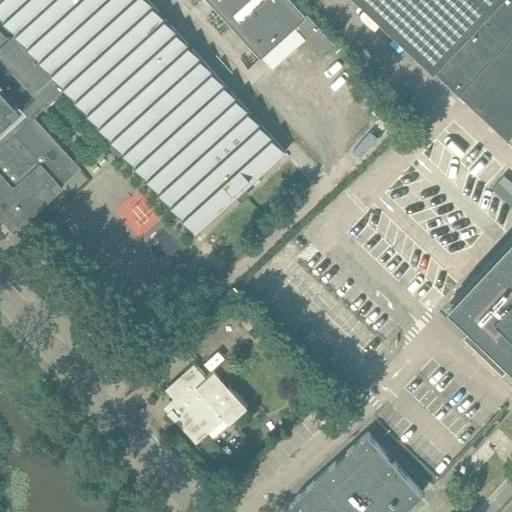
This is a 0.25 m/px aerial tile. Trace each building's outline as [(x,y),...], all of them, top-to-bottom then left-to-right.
[(0,215),(13,231),(20,225),(22,223),(33,213),(34,212),(63,186),(61,185),(80,168),(34,116),(65,88),(112,139),(123,152),(196,232),(285,152),(147,0),(0,0),(0,16),(15,33),(12,36),(5,35),(0,29),(0,215)] [(333,42),(295,0),(211,0),(261,54),(292,26),(319,55),(333,42)] [(511,0),(359,0),(511,144),(511,232),(448,300),(462,314),(474,326),(464,336),(490,361),(503,373),(511,363),(511,0)] [(255,322),(239,303),(232,310),(247,328),(255,322)] [(207,334),(226,318),(219,311),(200,327),(207,334)] [(231,314),(210,333),(228,353),(250,334),(231,314)] [(188,350),(207,334),(200,327),(182,342),(188,350)] [(167,412),(174,420),(177,418),(193,436),(203,427),(207,431),(224,415),(229,421),(247,405),(214,369),(206,376),(194,363),(184,371),(196,385),(167,412)] [(400,511),(422,492),(394,461),(368,432),(289,503),(297,511),(400,511)]
